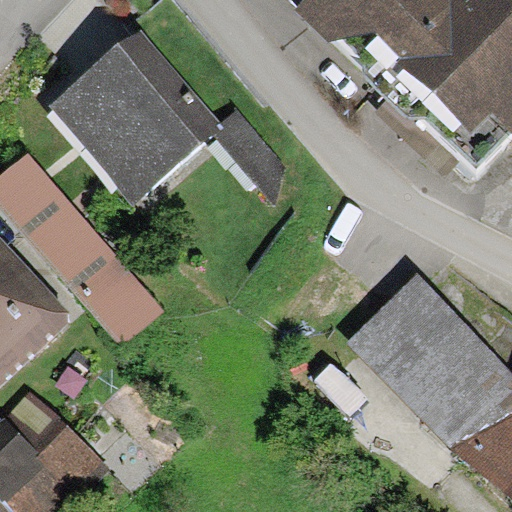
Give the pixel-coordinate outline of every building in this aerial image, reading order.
[(397,61),(471,134),(493,115),(511,132),(511,0),(304,0),(296,10),(328,42),(377,33),(401,57),(397,61)] [(224,132),(221,128),(143,36),(54,110),(135,206),(214,140),(224,132)] [(224,132),(214,140),(270,209),(283,171),(238,113),(221,128),(224,132)] [(20,157),(0,175),(0,209),(123,347),(161,313),(20,157)] [(0,383),(71,318),(0,240),(0,383)] [(351,343),(454,449),(511,410),(511,373),(426,278),(351,343)] [(511,410),(454,449),(511,501),(511,410)]
